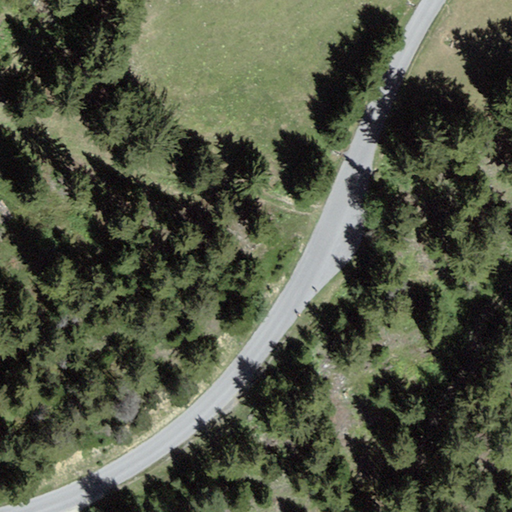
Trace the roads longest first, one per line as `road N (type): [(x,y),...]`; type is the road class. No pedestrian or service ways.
road 1 (unclassified): [(437,0),(401,61),(307,279),(268,340),(204,419),(132,470),(49,511)]
road 2 (track): [(398,511),(485,317),(511,285)]
